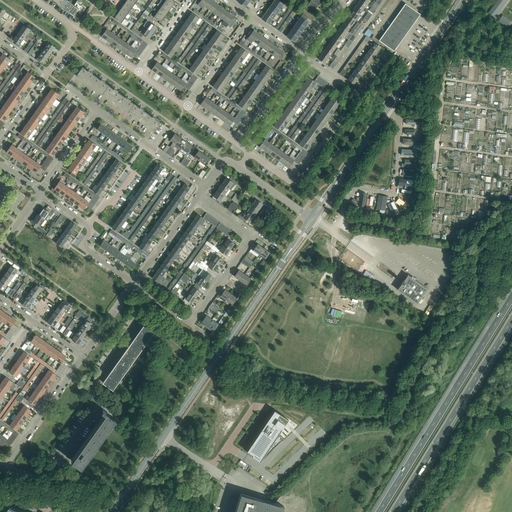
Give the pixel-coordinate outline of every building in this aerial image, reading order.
[(63,9),(69,1),(67,0),(62,0),(58,5),(63,9)] [(201,10),(204,6),(208,0),(200,0),(199,2),(198,5),(201,7),(199,9),(201,10)] [(209,9),(214,2),(211,0),(208,0),(204,6),(209,9)] [(277,0),(274,0),(272,3),(279,9),(283,4),(277,0)] [(313,13),(316,9),(319,5),(320,5),(322,2),(319,0),(310,0),(305,8),(313,13)] [(366,4),(360,0),(359,0),(356,5),(362,9),(366,4)] [(495,18),(507,0),(497,0),(488,13),(495,18)] [(68,12),(74,5),(69,1),(63,9),(68,12)] [(76,2),(74,5),(68,12),(74,16),(77,10),(81,12),(84,7),(79,4),(76,2)] [(171,7),(164,2),(164,3),(161,6),(158,3),(156,5),(160,7),(161,7),(168,12),(171,7)] [(214,13),(219,5),(214,2),(209,9),(214,13)] [(132,8),(125,3),(121,8),(128,13),(129,12),(131,9),(135,11),(136,10),(132,7),(132,8)] [(279,9),(272,3),(268,8),(276,14),(279,9)] [(420,14),(405,4),(379,40),(394,51),(420,14)] [(219,16),(224,9),(219,5),(214,13),(219,16)] [(362,9),(356,5),(352,10),(359,15),(362,9)] [(168,12),(161,7),(160,7),(158,11),(154,8),(153,10),(157,12),(157,11),(164,16),(168,12)] [(132,14),(129,12),(128,13),(121,8),(118,13),(125,18),(125,17),(127,14),(131,16),(132,14)] [(276,14),(268,8),(265,13),(272,19),(276,14)] [(224,20),(229,12),(224,9),(219,16),(224,20)] [(359,15),(352,10),(349,16),(355,20),(359,15)] [(157,11),(157,12),(154,15),(151,13),(150,15),(153,17),(161,22),(164,16),(157,11)] [(199,18),(192,12),(188,17),(196,22),(199,18)] [(229,12),(224,20),(228,23),(228,24),(231,27),(237,19),(233,17),(234,16),(231,14),(232,14),(229,12)] [(129,19),(125,17),(125,18),(118,13),(114,18),(124,25),(127,21),(128,21),(129,19)] [(272,19),(265,13),(261,18),(269,24),(272,19)] [(303,14),(301,17),(297,21),(305,27),(308,22),(306,20),(308,17),(303,14)] [(355,20),(349,16),(345,21),(351,25),(355,20)] [(502,16),(499,21),(507,27),(510,22),(502,16)] [(196,22),(188,17),(187,20),(186,19),(184,22),(185,22),(192,28),(196,22)] [(301,32),(305,27),(297,21),(294,26),(301,32)] [(351,25),(345,21),(341,26),(347,31),(351,25)] [(151,22),(147,28),(154,33),(156,30),(155,29),(157,27),(151,22)] [(192,28),(185,22),(181,27),(189,32),(192,28)] [(30,29),(24,25),(20,30),(27,34),(27,33),(30,29)] [(106,40),(112,32),(109,30),(110,29),(104,25),(100,31),(103,33),(101,36),(104,38),(103,38),(106,40)] [(297,37),(301,32),(294,26),(290,31),(297,37)] [(347,31),(341,26),(337,32),(343,36),(347,31)] [(140,32),(133,27),(131,30),(141,37),(143,34),(142,34),(140,32)] [(189,32),(181,27),(180,29),(179,29),(177,32),(178,32),(185,37),(189,32)] [(356,36),(358,30),(356,29),(353,27),(350,32),(352,34),(354,35),(356,36)] [(152,36),(154,33),(147,28),(142,34),(143,34),(149,38),(151,35),(152,36)] [(253,41),(258,33),(256,32),(256,31),(254,29),(253,30),(248,37),(253,41)] [(27,34),(20,30),(17,35),(23,39),(24,37),(27,39),(29,36),(27,34)] [(221,41),(224,35),(217,30),(213,35),(221,41)] [(294,42),(297,37),(290,31),(287,36),(294,42)] [(111,43),(116,35),(112,32),(106,40),(111,43)] [(185,37),(178,32),(174,37),(182,42),(185,37)] [(343,36),(337,32),(333,37),(339,42),(343,36)] [(258,44),(263,37),(258,33),(253,41),(258,44)] [(23,39),(17,35),(13,40),(16,42),(15,44),(19,47),(21,44),(20,43),(23,39)] [(116,46),(121,39),(116,35),(111,43),(116,46)] [(221,41),(213,35),(210,40),(217,45),(219,43),(220,43),(221,41)] [(182,42),(174,37),(171,42),(178,47),(182,42)] [(263,48),(268,40),(263,37),(258,44),(263,48)] [(339,42),(333,37),(329,43),(336,47),(339,42)] [(121,50),(126,42),(121,39),(116,46),(121,50)] [(214,50),(217,45),(210,40),(206,45),(214,50)] [(268,51),(273,44),(268,40),(263,48),(268,51)] [(51,52),(55,47),(49,42),(45,47),(51,52)] [(126,53),(131,46),(126,42),(121,50),(126,53)] [(178,47),(171,42),(169,44),(167,46),(167,47),(175,52),(178,54),(181,49),(178,47)] [(379,49),(381,46),(375,42),(371,47),(377,52),(379,52),(380,50),(379,49)] [(336,47),(329,43),(326,48),(332,52),(336,47)] [(273,55),(278,47),(273,44),(268,51),(273,55)] [(214,51),(214,50),(206,45),(203,50),(210,55),(212,53),(213,53),(214,51)] [(134,53),(135,50),(136,50),(131,46),(126,53),(131,57),(134,53)] [(48,57),(51,52),(45,47),(41,52),(48,57)] [(175,52),(167,47),(164,52),(171,57),(175,52)] [(248,53),(241,47),(239,50),(238,49),(237,52),(245,57),(248,53)] [(278,47),(273,55),(278,58),(278,57),(280,59),(279,61),(277,59),(275,62),(274,62),(272,64),(275,67),(277,64),(285,54),(282,52),(283,51),(280,49),(281,49),(278,47)] [(373,57),(377,52),(371,47),(367,53),(373,57)] [(332,52),(326,48),(322,53),(328,58),(332,52)] [(207,60),(210,55),(203,50),(199,55),(207,60)] [(44,62),(48,57),(41,52),(36,60),(40,62),(41,60),(44,62)] [(245,57),(237,52),(234,57),(241,62),(245,57)] [(324,63),(328,58),(322,53),(318,59),(324,63)] [(369,63),(373,57),(367,53),(363,58),(369,63)] [(2,54),(0,56),(0,59),(6,64),(10,59),(2,54)] [(203,65),(207,60),(199,55),(196,60),(203,65)] [(241,62),(234,57),(230,62),(238,67),(241,62)] [(365,68),(369,63),(363,58),(359,64),(365,68)] [(204,65),(203,65),(196,60),(192,65),(200,70),(202,67),(202,68),(204,65)] [(156,73),(162,65),(156,62),(151,69),(154,71),(153,72),(156,73)] [(238,67),(230,62),(227,67),(234,72),(238,67)] [(361,73),(365,68),(359,64),(355,69),(361,73)] [(161,76),(166,69),(162,65),(156,73),(161,76)] [(196,75),(200,70),(192,65),(189,70),(196,75)] [(270,75),(273,70),(266,65),(262,70),(270,75)] [(76,74),(76,75),(89,84),(95,76),(90,72),(91,71),(88,70),(82,66),(82,67),(76,75),(76,74)] [(234,72),(227,67),(225,69),(224,69),(223,71),(223,72),(231,77),(234,72)] [(166,80),(171,72),(166,69),(161,76),(166,80)] [(358,79),(361,73),(355,69),(351,74),(358,79)] [(266,80),(270,75),(262,70),(259,75),(266,80)] [(28,71),(24,76),(32,82),(35,77),(28,71)] [(171,83),(176,76),(171,72),(166,80),(171,83)] [(231,77),(223,72),(220,77),(227,82),(231,77)] [(354,84),(358,79),(351,74),(348,80),(354,84)] [(263,85),(266,80),(259,75),(255,80),(263,85)] [(28,87),(32,82),(24,76),(21,81),(28,87)] [(102,93),(108,85),(103,81),(104,81),(101,79),(101,80),(95,76),(89,84),(102,93)] [(176,87),(181,79),(176,76),(171,83),(176,87)] [(227,82),(220,77),(216,82),(224,87),(227,82)] [(309,77),(305,82),(313,87),(316,82),(314,81),(309,77)] [(183,86),(185,84),(186,83),(181,79),(176,87),(181,90),(183,86)] [(259,90),(263,85),(255,80),(252,85),(259,90)] [(25,92),(28,87),(21,81),(17,86),(25,92)] [(224,87),(216,82),(214,84),(212,86),(213,86),(220,92),(224,87)] [(313,87),(305,82),(302,87),(309,92),(313,87)] [(113,89),(108,85),(102,93),(115,103),(121,94),(116,91),(116,90),(114,88),(113,89)] [(260,90),(259,90),(252,85),(248,90),(256,95),(258,92),(258,93),(260,90)] [(21,96),(25,92),(17,86),(14,91),(21,96)] [(309,92),(302,87),(300,89),(299,89),(298,91),(298,92),(305,97),(309,92)] [(51,88),(48,93),(55,99),(59,94),(51,88)] [(256,95),(248,90),(245,94),(252,100),(254,97),(254,98),(256,95)] [(18,101),(21,96),(14,91),(10,96),(18,101)] [(305,97),(298,92),(296,94),(294,96),(295,97),(302,102),(305,97)] [(55,99),(48,93),(44,98),(52,104),(55,99)] [(128,112),(134,103),(129,100),(129,99),(127,97),(126,98),(121,94),(115,103),(128,112)] [(253,100),(252,100),(245,94),(241,99),(249,105),(251,102),(251,103),(253,100)] [(341,100),(336,96),(334,95),(330,100),(338,105),(341,100)] [(14,106),(18,101),(10,96),(7,101),(14,106)] [(205,108),(210,100),(205,97),(200,104),(203,106),(202,106),(205,108)] [(302,102),(295,97),(293,99),(292,99),(291,101),(298,107),(301,109),(303,106),(300,104),(302,102)] [(52,104),(44,98),(41,103),(48,109),(52,104)] [(245,110),(249,105),(241,99),(238,104),(245,110)] [(210,111),(215,104),(210,100),(205,108),(210,111)] [(338,105),(330,100),(327,105),(334,110),(336,107),(336,108),(338,105)] [(10,111),(14,106),(7,101),(3,106),(10,111)] [(298,107),(291,101),(289,104),(287,106),(295,112),(298,107)] [(48,109),(41,103),(37,108),(45,113),(48,109)] [(141,121),(147,113),(141,109),(142,108),(140,106),(139,107),(134,103),(128,112),(141,121)] [(215,115),(220,107),(215,104),(210,111),(215,115)] [(331,115),(334,110),(327,105),(323,110),(331,115)] [(0,111),(7,116),(10,111),(3,106),(0,110),(0,111)] [(77,106),(73,111),(80,117),(84,112),(77,106)] [(295,112),(287,106),(284,111),(291,116),(295,112)] [(220,118),(225,111),(220,107),(215,115),(220,118)] [(45,113),(37,108),(34,113),(41,118),(45,113)] [(327,120),(331,115),(323,110),(320,115),(327,120)] [(77,122),(80,117),(73,111),(69,116),(77,122)] [(225,122),(230,114),(225,111),(220,118),(225,122)] [(291,116),(284,111),(281,116),(288,121),(291,116)] [(41,118),(34,113),(30,118),(38,123),(41,118)] [(152,116),(147,113),(141,121),(154,131),(154,130),(160,122),(154,118),(155,117),(153,116),(152,116)] [(232,121),(234,119),(235,118),(230,114),(225,122),(230,125),(232,121)] [(324,125),(327,120),(320,115),(316,120),(324,125)] [(73,126),(77,122),(69,116),(66,121),(73,126)] [(288,121),(281,116),(277,121),(284,126),(288,121)] [(38,123),(30,118),(27,123),(34,128),(38,123)] [(324,125),(316,120),(313,124),(320,130),(322,127),(322,128),(324,125)] [(70,131),(73,126),(66,121),(62,126),(70,131)] [(284,126),(277,121),(273,126),(281,131),(284,126)] [(34,128),(27,123),(23,128),(31,133),(32,134),(36,129),(34,128)] [(102,133),(106,127),(101,123),(97,129),(102,133)] [(317,135),(320,130),(313,124),(309,129),(317,135)] [(66,136),(70,131),(62,126),(59,131),(66,136)] [(108,136),(111,131),(106,127),(102,133),(108,136)] [(31,133),(23,128),(20,133),(27,138),(31,133)] [(313,139),(317,135),(309,129),(306,134),(313,139)] [(63,141),(66,136),(59,131),(55,136),(63,141)] [(113,140),(117,135),(111,131),(108,136),(113,140)] [(174,146),(181,137),(178,135),(175,133),(170,140),(173,142),(170,147),(173,149),(173,148),(174,146)] [(310,144),(313,139),(306,134),(302,139),(310,144)] [(118,144),(122,139),(117,135),(113,140),(118,144)] [(59,146),(63,141),(55,136),(52,141),(59,146)] [(181,148),(186,141),(183,139),(181,137),(174,146),(180,150),(181,148)] [(96,145),(93,142),(89,139),(85,144),(93,150),(96,145)] [(123,148),(127,142),(122,139),(118,144),(121,146),(118,149),(121,151),(123,148)] [(264,150),(269,143),(264,139),(259,146),(262,148),(261,149),(264,150)] [(269,153),(274,146),(271,144),(273,141),(272,139),(269,143),(264,150),(269,153)] [(310,145),(310,144),(302,139),(299,144),(306,149),(308,147),(310,145)] [(422,139),(419,139),(417,139),(417,140),(403,139),(402,144),(413,145),(413,149),(419,149),(419,143),(421,143),(422,139)] [(56,151),(59,146),(52,141),(48,146),(56,151)] [(189,144),(186,141),(181,148),(187,152),(192,145),(189,143),(189,144)] [(133,146),(127,142),(123,148),(129,152),(133,146)] [(11,155),(17,148),(12,144),(6,152),(11,155)] [(93,150),(85,144),(82,149),(89,154),(93,150)] [(167,145),(166,146),(163,151),(168,154),(173,149),(170,147),(167,145)] [(52,156),(56,151),(48,146),(45,151),(52,156)] [(274,157),(279,149),(274,146),(269,153),(274,157)] [(16,159),(21,151),(17,148),(11,155),(16,159)] [(89,154),(82,149),(78,154),(86,159),(89,154)] [(279,160),(284,153),(279,149),(274,157),(279,160)] [(414,154),(416,154),(417,150),(402,149),(402,153),(407,153),(406,157),(414,157),(414,154)] [(200,161),(205,154),(202,152),(202,153),(199,150),(194,157),(200,161)] [(21,162),(26,155),(21,151),(16,159),(21,162)] [(284,164),(289,156),(284,153),(279,160),(284,164)] [(86,159),(78,154),(75,159),(82,164),(86,159)] [(210,159),(207,156),(205,154),(200,161),(198,163),(203,166),(204,166),(205,165),(208,162),(209,162),(211,161),(210,160),(210,159)] [(26,166),(31,158),(26,155),(21,162),(26,166)] [(289,167),(293,161),(294,160),(291,158),(292,157),(290,155),(289,156),(284,164),(289,167)] [(31,169),(36,162),(31,158),(26,166),(31,169)] [(82,164),(75,159),(71,164),(79,169),(82,164)] [(118,168),(121,163),(116,159),(112,164),(118,168)] [(36,173),(40,167),(41,165),(36,162),(31,169),(36,173)] [(79,169),(71,164),(68,169),(72,172),(70,174),(75,178),(76,175),(75,174),(79,169)] [(114,173),(118,168),(112,164),(108,169),(114,173)] [(157,164),(154,169),(159,173),(163,168),(157,164)] [(402,175),(415,177),(416,171),(403,168),(402,175)] [(110,179),(114,173),(108,169),(105,175),(110,179)] [(159,173),(154,169),(150,175),(155,178),(159,173)] [(106,184),(110,179),(105,175),(101,180),(106,184)] [(155,178),(150,175),(146,180),(151,184),(155,178)] [(238,182),(232,178),(230,180),(226,178),(222,184),(228,188),(229,188),(231,190),(235,184),(236,185),(238,182)] [(403,187),(406,188),(406,186),(410,187),(410,183),(414,184),(415,181),(399,178),(398,185),(403,186),(403,187)] [(102,189),(106,184),(101,180),(97,185),(102,189)] [(151,184),(146,180),(142,185),(148,189),(151,184)] [(59,192),(64,184),(59,181),(54,188),(59,192)] [(184,183),(182,187),(181,189),(186,192),(190,187),(184,183)] [(64,195),(69,188),(64,184),(59,192),(64,195)] [(228,188),(222,184),(218,190),(224,194),(228,188)] [(99,195),(102,189),(97,185),(93,191),(99,195)] [(148,189),(142,185),(138,190),(144,194),(148,189)] [(175,192),(171,190),(167,187),(164,191),(172,196),(175,192)] [(69,199),(74,191),(69,188),(64,195),(69,199)] [(182,198),(186,192),(181,189),(177,194),(182,198)] [(144,194),(138,190),(135,196),(140,200),(144,194)] [(224,194),(218,190),(213,196),(217,198),(215,201),(222,205),(223,203),(222,202),(227,196),(224,194)] [(74,202),(79,195),(74,191),(69,199),(74,202)] [(259,201),(260,199),(261,198),(252,192),(250,195),(256,199),(252,205),(258,210),(262,204),(259,201)] [(360,193),(359,197),(356,197),(356,200),(358,200),(358,205),(365,206),(367,194),(360,193)] [(179,203),(182,198),(177,194),(173,199),(179,203)] [(79,206),(84,198),(79,195),(74,202),(79,206)] [(387,196),(379,195),(377,209),(385,210),(386,199),(387,196)] [(140,200),(135,196),(131,201),(136,205),(140,200)] [(83,209),(86,206),(88,203),(89,202),(84,198),(79,206),(83,209)] [(401,208),(403,210),(405,208),(406,208),(408,206),(399,198),(397,201),(403,206),(401,208)] [(175,208),(179,203),(173,199),(171,202),(168,199),(166,202),(169,204),(175,208)] [(136,205),(131,201),(127,206),(132,210),(134,208),(136,209),(138,207),(136,205)] [(230,211),(236,203),(233,201),(227,209),(230,211)] [(393,216),(399,213),(393,202),(388,204),(393,216)] [(238,204),(236,203),(230,211),(232,213),(238,204)] [(171,214),(175,208),(169,204),(165,210),(171,214)] [(52,214),(55,210),(48,205),(45,209),(43,207),(38,214),(45,219),(48,215),(50,217),(52,214)] [(254,216),(258,210),(252,205),(248,211),(254,216)] [(132,210),(127,206),(123,212),(129,216),(132,210)] [(167,219),(171,214),(165,210),(162,215),(167,219)] [(250,222),(254,216),(248,211),(243,217),(240,214),(238,217),(244,221),(246,219),(250,222)] [(129,216),(123,212),(119,217),(125,221),(129,216)] [(155,218),(150,215),(148,213),(145,217),(152,222),(155,218)] [(45,219),(38,214),(34,220),(41,226),(45,219)] [(203,218),(198,214),(194,219),(199,223),(203,218)] [(163,224),(167,219),(162,215),(160,218),(157,215),(155,218),(158,220),(163,224)] [(125,221),(119,217),(116,222),(121,226),(125,221)] [(199,223),(194,219),(190,225),(196,229),(199,223)] [(160,230),(163,224),(158,220),(154,226),(160,230)] [(73,231),(77,225),(71,221),(67,227),(73,231)] [(121,226),(116,222),(112,228),(117,231),(121,226)] [(156,235),(160,230),(154,226),(152,224),(148,229),(150,231),(156,235)] [(135,228),(133,226),(131,225),(127,230),(131,233),(135,228)] [(196,229),(190,225),(186,230),(192,234),(196,229)] [(47,232),(40,227),(38,230),(45,235),(47,232)] [(69,236),(73,231),(67,227),(64,232),(69,236)] [(222,232),(221,231),(219,229),(217,227),(215,230),(211,236),(214,238),(218,232),(221,234),(222,232)] [(145,235),(139,231),(137,229),(134,233),(136,234),(138,233),(143,237),(145,235)] [(127,239),(131,233),(127,230),(123,235),(127,239)] [(192,234),(186,230),(182,235),(188,239),(192,234)] [(152,240),(156,235),(150,231),(147,236),(152,240)] [(65,241),(69,236),(64,232),(60,237),(65,241)] [(188,239),(182,235),(179,241),(184,245),(188,239)] [(148,246),(152,240),(147,236),(143,242),(148,246)] [(61,247),(65,241),(60,237),(56,243),(61,247)] [(222,240),(221,242),(224,244),(230,249),(232,247),(232,246),(234,243),(228,239),(225,242),(222,240)] [(105,249),(109,244),(103,240),(99,245),(105,249)] [(184,245),(179,241),(175,246),(180,250),(184,245)] [(220,250),(207,241),(205,243),(218,252),(219,250),(220,250)] [(144,251),(148,246),(143,242),(139,247),(144,251)] [(218,252),(205,243),(203,246),(199,251),(202,253),(206,248),(216,255),(216,254),(218,252)] [(110,253),(114,248),(109,244),(105,249),(110,253)] [(228,252),(230,249),(224,244),(220,250),(219,250),(226,255),(228,252)] [(256,246),(254,244),(251,248),(259,254),(263,248),(257,244),(256,246)] [(180,250),(175,246),(171,251),(177,255),(180,250)] [(116,257),(119,251),(114,248),(110,253),(116,257)] [(263,248),(259,254),(257,257),(259,259),(262,256),(265,258),(269,252),(263,248)] [(121,261),(125,255),(119,251),(116,257),(121,261)] [(180,257),(177,255),(171,251),(167,257),(173,261),(175,258),(178,260),(180,257)] [(208,265),(198,258),(202,253),(199,251),(194,259),(200,263),(206,268),(208,265)] [(223,259),(219,256),(216,254),(216,255),(214,258),(211,256),(209,258),(212,260),(219,265),(221,263),(220,262),(223,259)] [(126,264),(130,259),(125,255),(121,261),(126,264)] [(253,262),(245,256),(243,259),(251,265),(253,262)] [(173,261),(167,257),(164,262),(169,266),(173,261)] [(135,263),(130,259),(126,264),(132,268),(135,263)] [(200,263),(194,259),(188,268),(190,269),(194,263),(198,266),(200,263)] [(251,265),(243,259),(241,262),(249,267),(251,265)] [(217,268),(219,265),(212,260),(208,266),(210,268),(214,271),(217,268)] [(169,266),(164,262),(160,267),(165,271),(169,266)] [(17,270),(13,266),(11,265),(8,271),(14,275),(17,277),(18,276),(18,274),(15,273),(17,270)] [(165,271),(160,267),(156,272),(162,276),(165,271)] [(24,280),(28,274),(22,269),(20,272),(24,275),(23,275),(25,276),(24,279),(24,280)] [(253,280),(259,271),(257,269),(252,275),(253,275),(251,278),(253,280)] [(211,275),(207,272),(205,270),(203,273),(200,272),(198,274),(208,281),(209,279),(209,278),(211,275)] [(240,280),(245,274),(239,270),(234,276),(240,280)] [(14,275),(8,271),(4,276),(10,280),(14,275)] [(162,276),(156,272),(152,278),(158,282),(160,279),(163,281),(165,279),(162,276)] [(206,284),(208,281),(198,274),(194,280),(196,282),(201,285),(203,287),(205,283),(206,284)] [(251,278),(245,274),(240,280),(246,285),(251,278)] [(188,279),(182,275),(177,283),(179,284),(183,279),(187,282),(188,279)] [(408,275),(403,281),(401,283),(402,283),(397,289),(417,303),(421,298),(422,299),(424,295),(423,295),(427,289),(408,275)] [(10,280),(4,276),(0,281),(6,285),(10,280)] [(42,287),(37,284),(34,282),(31,287),(33,288),(32,288),(39,293),(42,287)] [(200,291),(198,289),(193,286),(191,289),(188,288),(187,290),(196,297),(198,295),(198,294),(200,291)] [(35,298),(39,293),(32,288),(29,293),(35,298)] [(223,292),(221,290),(218,293),(221,295),(219,298),(225,302),(226,300),(231,293),(225,289),(223,292)] [(194,300),(196,297),(187,290),(185,293),(187,295),(185,298),(192,303),(194,299),(194,300)] [(31,303),(35,298),(29,293),(27,296),(25,295),(23,297),(25,298),(31,303)] [(237,298),(231,293),(226,300),(232,304),(224,314),(227,316),(237,302),(234,301),(237,298)] [(28,308),(31,303),(25,298),(21,304),(28,308)] [(62,301),(58,306),(64,311),(67,313),(71,308),(73,305),(66,301),(64,303),(62,301)] [(220,308),(216,305),(212,302),(211,304),(219,310),(220,308)] [(219,310),(211,304),(208,307),(217,313),(219,310)] [(64,311),(58,306),(54,312),(61,316),(64,311)] [(61,316),(54,312),(51,317),(57,321),(61,316)] [(6,324),(11,317),(6,313),(1,320),(6,324)] [(217,329),(227,316),(224,314),(218,323),(212,319),(207,327),(213,331),(215,328),(217,329)] [(212,319),(210,318),(206,315),(202,322),(204,323),(203,325),(207,327),(212,319)] [(16,320),(11,317),(6,324),(11,327),(12,326),(13,324),(13,323),(14,324),(15,322),(16,320)] [(60,323),(57,321),(51,317),(47,322),(53,326),(55,323),(58,325),(60,323)] [(88,317),(87,319),(84,322),(82,320),(80,322),(83,324),(89,329),(93,323),(92,323),(94,320),(88,317)] [(138,332),(134,338),(144,345),(155,330),(145,323),(140,330),(140,329),(138,332)] [(85,334),(89,329),(83,324),(79,329),(85,334)] [(82,339),(85,334),(79,329),(76,334),(82,339)] [(82,339),(76,334),(73,333),(71,335),(74,337),(72,340),(78,344),(82,339)] [(36,345),(41,338),(36,335),(35,336),(34,335),(33,337),(33,338),(31,342),(36,345)] [(41,349),(46,342),(41,338),(36,345),(41,349)] [(134,360),(144,345),(134,338),(130,344),(129,344),(128,346),(128,347),(124,353),(134,360)] [(46,352),(51,345),(46,342),(41,349),(46,352)] [(51,356),(56,349),(51,345),(46,352),(51,356)] [(56,360),(61,353),(56,349),(51,356),(56,360)] [(31,356),(24,351),(20,356),(27,361),(31,356)] [(66,356),(61,353),(56,360),(61,363),(62,362),(64,360),(64,359),(64,360),(66,358),(65,358),(66,356)] [(123,374),(134,360),(124,353),(119,359),(117,361),(118,361),(113,367),(123,374)] [(27,361),(20,356),(16,362),(23,367),(27,361)] [(23,367),(16,362),(13,367),(20,372),(23,367)] [(20,372),(13,367),(9,372),(16,377),(20,372)] [(113,389),(123,374),(113,367),(109,374),(109,373),(107,376),(103,382),(113,389)] [(53,380),(56,375),(49,370),(45,375),(53,380)] [(49,385),(53,380),(45,375),(42,380),(49,385)] [(15,384),(10,380),(6,377),(2,382),(9,387),(13,390),(15,387),(14,386),(15,384)] [(45,390),(49,385),(42,380),(38,385),(45,390)] [(0,388),(5,392),(9,387),(2,382),(0,384),(0,388)] [(42,395),(45,390),(38,385),(35,390),(42,395)] [(38,400),(42,395),(35,390),(31,395),(38,400)] [(34,405),(38,400),(31,395),(27,400),(34,405)] [(22,400),(17,397),(12,404),(13,405),(14,406),(18,401),(20,403),(22,400)] [(31,410),(27,407),(24,405),(20,410),(27,415),(31,410)] [(115,420),(115,419),(106,413),(107,412),(105,410),(103,409),(101,411),(104,412),(101,416),(102,416),(79,449),(78,448),(75,452),(76,453),(71,460),(72,461),(81,467),(115,419),(115,420)] [(24,420),(27,415),(20,410),(17,415),(24,420)] [(274,410),(247,451),(252,455),(252,456),(260,461),(284,438),(279,433),(288,419),(274,410)] [(20,425),(24,420),(17,415),(13,420),(20,425)] [(16,430),(20,425),(13,420),(9,426),(16,430)] [(274,503),(240,493),(234,511),(282,511),(284,506),(274,503)]
